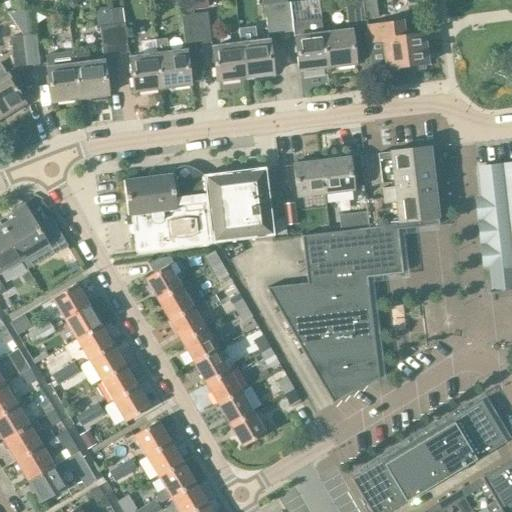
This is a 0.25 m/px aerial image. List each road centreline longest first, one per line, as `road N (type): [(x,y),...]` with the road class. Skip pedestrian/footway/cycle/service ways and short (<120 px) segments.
road 1 (residential): [(45,163),(82,149),(438,104),(479,129),(511,125)]
road 2 (residential): [(45,163),(236,494)]
road 3 (residential): [(511,405),(491,370),(460,361),(236,494)]
road 4 (unknown): [(456,177),(477,361)]
